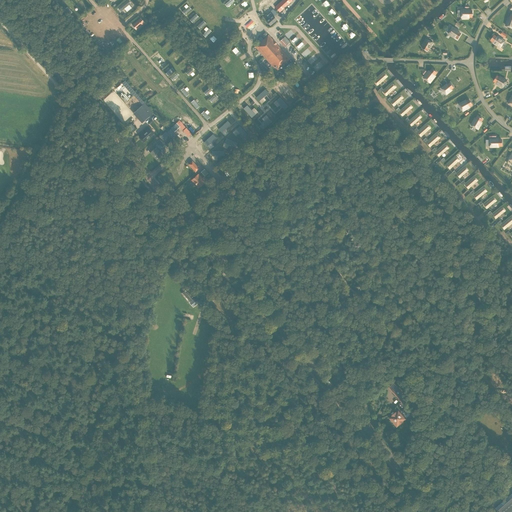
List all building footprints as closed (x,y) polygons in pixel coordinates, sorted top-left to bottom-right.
[(261,0),(268,9),(275,4),(272,0),(261,0)] [(280,12),(292,1),(291,0),(282,0),(275,7),(280,12)] [(70,9),(76,3),(73,1),(68,7),(70,9)] [(395,5),(399,9),(404,5),(400,1),(395,5)] [(188,12),(195,5),(192,3),(186,9),(188,12)] [(236,12),(238,10),(239,11),(242,9),(241,8),(243,6),(241,3),(234,9),(236,12)] [(353,10),(357,13),(362,8),(359,5),(353,10)] [(160,19),(171,16),(169,10),(159,13),(160,19)] [(200,11),(193,17),(195,19),(202,13),(200,11)] [(271,26),(277,20),(272,15),(270,13),(267,16),(269,18),(270,18),(271,19),(268,22),(271,26)] [(144,22),(140,17),(132,24),(136,29),(144,22)] [(202,27),(208,21),(206,18),(200,24),(202,27)] [(247,23),(251,28),(258,22),(254,18),(247,23)] [(209,34),(215,27),(212,25),(206,31),(209,34)] [(461,34),(456,31),(457,30),(452,27),(448,34),(455,38),(455,37),(458,38),(461,34)] [(162,30),(155,36),(157,38),(164,33),(162,30)] [(220,31),(211,40),(214,42),(223,34),(220,31)] [(255,46),(273,67),(274,67),(277,71),(278,69),(283,74),(287,70),(283,65),(290,59),(268,35),(255,46)] [(499,38),(498,39),(494,35),(491,40),(494,42),(493,43),(500,48),(505,41),(499,38)] [(150,42),(152,44),(154,40),(149,37),(145,45),(147,47),(150,42)] [(284,47),(289,42),(285,37),(279,41),(284,47)] [(430,46),(431,47),(433,43),(426,39),(423,45),(424,45),(422,48),(427,51),(430,46)] [(184,67),(189,62),(186,59),(180,64),(184,67)] [(432,69),(429,73),(428,73),(424,78),(430,83),(435,76),(434,75),(436,72),(432,69)] [(398,81),(389,71),(374,84),(383,94),(398,81)] [(196,82),(203,76),(201,74),(194,79),(196,82)] [(137,75),(134,77),(140,86),(143,84),(137,75)] [(180,83),(182,80),(174,75),(172,77),(180,83)] [(494,81),(498,83),(498,84),(503,87),(507,81),(500,77),(499,78),(496,76),(494,81)] [(206,81),(199,87),(201,89),(208,83),(206,81)] [(407,91),(398,81),(383,94),(392,104),(407,91)] [(446,86),(445,85),(441,88),(446,94),(452,90),(451,89),(454,87),(450,83),(446,86)] [(148,86),(145,88),(151,96),(153,94),(148,86)] [(190,96),(193,94),(185,86),(182,88),(190,96)] [(416,101),(407,91),(392,104),(401,114),(416,101)] [(211,99),(216,106),(224,99),(219,92),(211,99)] [(136,93),(134,95),(142,104),(144,102),(136,93)] [(201,111),(205,108),(198,100),(195,102),(201,111)] [(468,108),(467,107),(472,104),(469,100),(467,101),(466,100),(459,104),(463,111),(468,108)] [(425,111),(416,101),(401,114),(410,124),(425,111)] [(142,106),(135,112),(143,121),(150,115),(142,106)] [(167,116),(174,110),(171,107),(164,114),(167,116)] [(434,122),(425,111),(410,124),(419,134),(434,122)] [(177,114),(170,121),(173,124),(180,117),(177,114)] [(182,117),(188,123),(191,120),(185,114),(182,117)] [(481,124),(480,124),(482,119),(478,116),(476,119),(475,118),(471,125),(478,129),(481,124)] [(185,129),(188,125),(182,118),(178,122),(185,129)] [(443,132),(434,122),(419,134),(428,145),(443,132)] [(144,142),(154,134),(147,126),(144,129),(146,132),(139,137),(144,142)] [(185,129),(191,135),(194,132),(189,126),(185,129)] [(171,138),(176,134),(171,128),(166,132),(171,138)] [(452,142),(443,132),(428,145),(436,155),(452,142)] [(150,153),(153,156),(159,151),(158,149),(164,144),(162,142),(161,143),(158,141),(152,146),(154,149),(150,153)] [(461,152),(452,142),(436,155),(445,165),(461,152)] [(159,151),(153,156),(156,160),(166,151),(163,148),(159,151)] [(470,162),(461,152),(445,165),(454,175),(470,162)] [(199,169),(192,160),(188,164),(195,172),(199,169)] [(479,172),(470,162),(454,175),(463,185),(479,172)] [(192,179),(199,187),(203,183),(202,183),(204,181),(202,178),(208,173),(204,169),(192,179)] [(487,183),(479,172),(463,185),(472,195),(487,183)] [(496,193),(487,183),(472,195),(481,205),(496,193)] [(505,203),(496,193),(481,205),(490,216),(505,203)] [(511,214),(511,210),(505,203),(490,216),(499,226),(511,214)] [(511,232),(511,214),(499,226),(508,236),(511,232)] [(411,401),(394,381),(388,386),(405,406),(411,401)] [(405,416),(408,414),(404,409),(406,408),(402,403),(397,406),(400,410),(397,412),(397,411),(392,415),(392,416),(390,418),(397,426),(399,424),(399,425),(404,421),(404,420),(407,418),(405,416)] [(511,511),(511,492),(495,508),(497,511),(498,510),(499,511),(511,511)]
